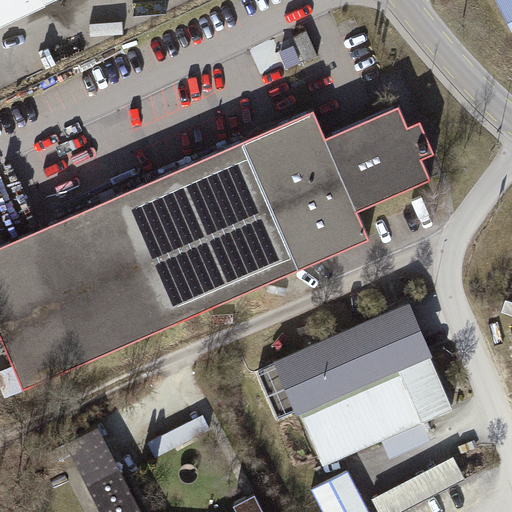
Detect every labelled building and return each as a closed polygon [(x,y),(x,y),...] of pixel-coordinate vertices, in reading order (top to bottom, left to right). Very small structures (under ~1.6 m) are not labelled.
[(0,0),(0,24),(51,0),(0,0)] [(511,0),(498,0),(511,25),(511,0)] [(316,111),(0,247),(0,324),(27,386),(374,236),(362,208),(433,177),(424,156),(434,151),(421,120),(411,125),(402,105),(328,137),(316,111)] [(279,418),(301,408),(326,465),(455,408),(410,305),(259,372),(279,418)] [(147,511),(103,423),(68,441),(104,511),(147,511)] [(412,511),(469,482),(455,456),(374,499),(381,511),(412,511)] [(315,488),(327,511),(375,511),(354,468),(315,488)] [(239,511),(269,511),(259,491),(235,503),(239,511)]
